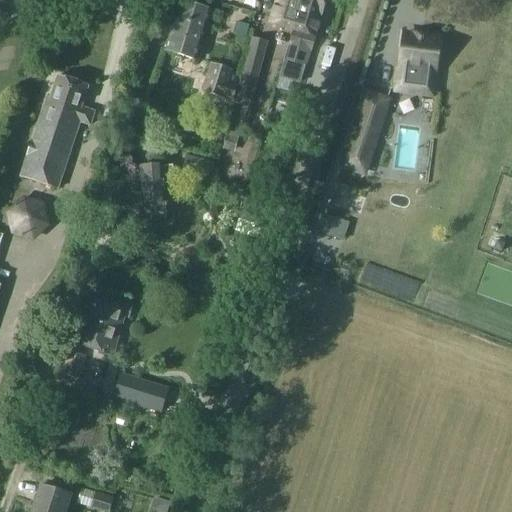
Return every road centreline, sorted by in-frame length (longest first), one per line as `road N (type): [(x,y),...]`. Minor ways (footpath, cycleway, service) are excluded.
road 1 (unclassified): [(195,511),(362,0)]
road 2 (residential): [(130,0),(0,448)]
